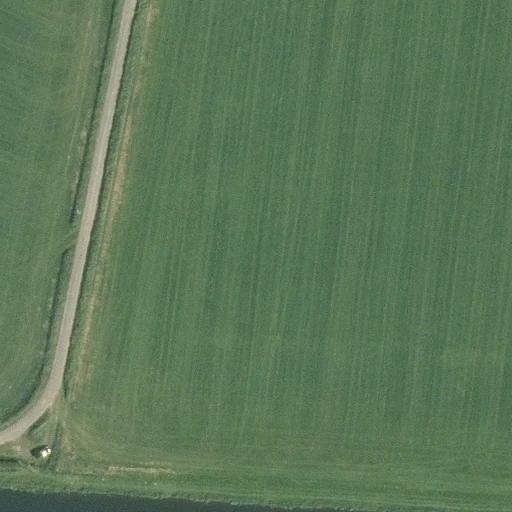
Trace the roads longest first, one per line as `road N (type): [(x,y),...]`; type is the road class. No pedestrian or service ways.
road 1 (track): [(0,472),(511,506)]
road 2 (unclassified): [(0,437),(29,421),(54,380),(129,0)]
